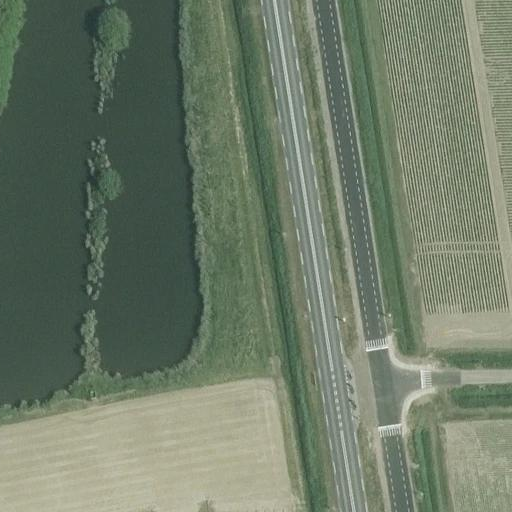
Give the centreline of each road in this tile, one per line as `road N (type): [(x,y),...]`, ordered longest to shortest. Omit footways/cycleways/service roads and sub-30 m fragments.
road 1 (primary): [(353,511),(274,0)]
road 2 (unclassified): [(383,387),(323,0)]
road 3 (unclassified): [(383,387),(511,377)]
road 4 (unclassified): [(403,511),(383,387)]
